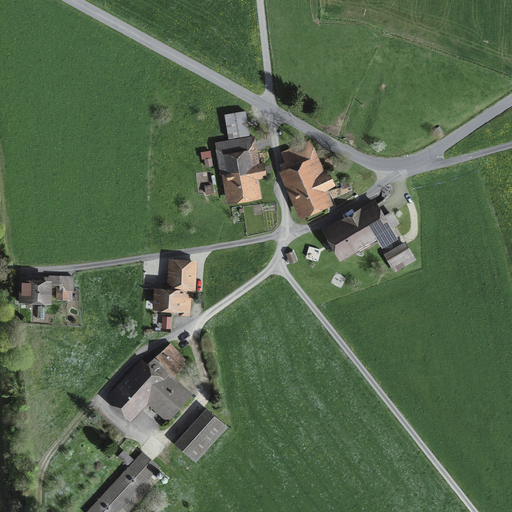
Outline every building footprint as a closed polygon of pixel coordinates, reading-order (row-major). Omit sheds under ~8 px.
[(245,111),(225,114),(229,138),(249,135),(245,111)] [(438,134),(443,131),(439,126),(434,130),(438,134)] [(229,180),(232,198),(255,195),(252,178),(265,176),(263,164),(259,164),(254,137),(217,143),(223,181),(229,180)] [(315,179),(319,189),(333,182),(329,174),(329,175),(327,171),(324,173),(310,141),(282,153),(286,163),(284,168),(293,189),(315,179)] [(325,202),(319,189),(315,179),(293,189),(303,211),(325,202)] [(376,234),(383,246),(394,240),(387,228),(396,223),(383,200),(329,231),(342,254),(376,234)] [(306,257),(318,260),(322,248),(310,245),(306,257)] [(405,245),(387,255),(395,270),(413,259),(405,245)] [(291,251),(286,253),(290,262),(295,260),(291,251)] [(172,261),(171,288),(191,290),(192,262),(172,261)] [(49,284),(61,284),(61,276),(49,276),(49,283),(20,282),(20,301),(49,302),(49,284)] [(61,276),(61,284),(60,291),(58,291),(58,298),(68,298),(68,288),(72,288),(73,276),(61,276)] [(157,289),(156,307),(180,308),(180,314),(189,314),(191,291),(157,289)] [(169,345),(156,357),(171,374),(184,362),(169,345)] [(145,363),(113,398),(130,414),(145,398),(167,419),(190,394),(172,378),(168,383),(145,363)] [(180,446),(195,459),(225,426),(210,412),(180,446)] [(85,511),(119,511),(160,469),(141,452),(85,511)]
